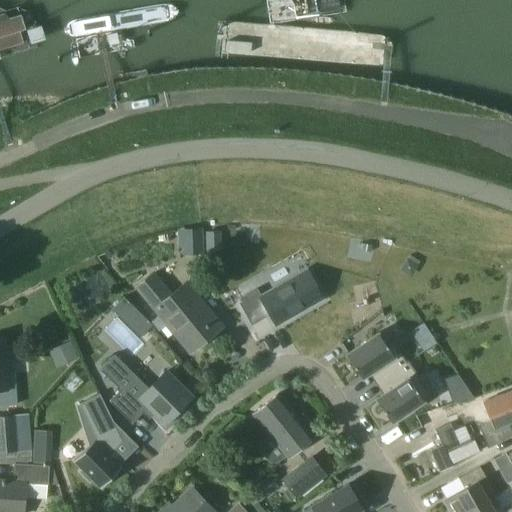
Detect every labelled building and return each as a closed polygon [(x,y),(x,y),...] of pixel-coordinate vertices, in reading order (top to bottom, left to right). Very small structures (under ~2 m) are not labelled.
[(0,75),(93,43),(77,0),(14,0),(0,5),(0,75)] [(511,6),(489,0),(129,0),(137,66),(231,61),(315,63),(425,87),(511,110),(511,6)] [(190,230),(191,255),(202,254),(201,230),(190,230)] [(220,249),(220,232),(206,233),(207,250),(220,249)] [(419,262),(409,256),(400,270),(410,276),(419,262)] [(257,289),(237,300),(251,325),(270,314),(272,317),(277,326),(323,299),(307,271),(262,297),(258,290),(257,289)] [(154,274),(137,288),(141,294),(158,315),(151,321),(159,330),(166,325),(190,354),(215,334),(206,323),(214,317),(187,284),(172,296),(154,274)] [(136,307),(124,296),(112,308),(124,319),(136,307)] [(378,333),(346,354),(362,378),(369,373),(377,368),(384,378),(407,363),(406,362),(393,342),(386,346),(378,333)] [(0,391),(8,391),(4,339),(0,339),(0,391)] [(78,358),(70,341),(59,346),(67,363),(78,358)] [(115,355),(100,370),(120,390),(109,401),(132,424),(143,413),(148,407),(154,413),(165,424),(191,397),(165,372),(149,389),(115,355)] [(383,394),(376,399),(391,422),(431,396),(408,361),(406,362),(407,363),(384,378),(391,388),(383,394)] [(464,399),(465,402),(474,399),(466,387),(450,393),(453,403),(464,399)] [(511,392),(486,402),(491,416),(496,427),(507,423),(507,424),(511,421),(511,392)] [(89,446),(74,461),(83,470),(80,472),(90,482),(92,479),(101,488),(121,468),(119,466),(108,455),(123,441),(113,420),(100,394),(80,404),(97,438),(89,446)] [(313,438),(278,394),(252,415),(288,459),(313,438)] [(19,451),(16,415),(0,416),(0,461),(18,460),(17,451),(19,451)] [(460,447),(449,424),(434,431),(440,444),(441,444),(444,443),(448,451),(448,452),(460,447)] [(484,437),(455,451),(461,462),(489,448),(484,437)] [(34,446),(34,450),(33,461),(50,462),(51,446),(34,446)] [(505,453),(493,459),(500,471),(511,465),(505,453)] [(325,475),(311,458),(283,480),(296,497),(325,475)] [(0,481),(0,511),(24,511),(25,498),(46,499),(47,485),(48,466),(16,464),(15,482),(0,481)] [(444,500),(449,511),(468,511),(488,501),(477,482),(486,477),(480,467),(460,478),(465,488),(444,500)] [(278,487),(270,477),(250,493),(259,503),(278,487)] [(311,506),(302,511),(303,511),(354,511),(361,508),(359,504),(362,502),(353,486),(349,488),(347,484),(311,506)] [(213,511),(192,489),(173,508),(169,504),(160,511),(213,511)] [(511,511),(511,507),(503,511),(493,511),(488,501),(468,511),(511,511)] [(246,511),(238,503),(228,511),(246,511)]
